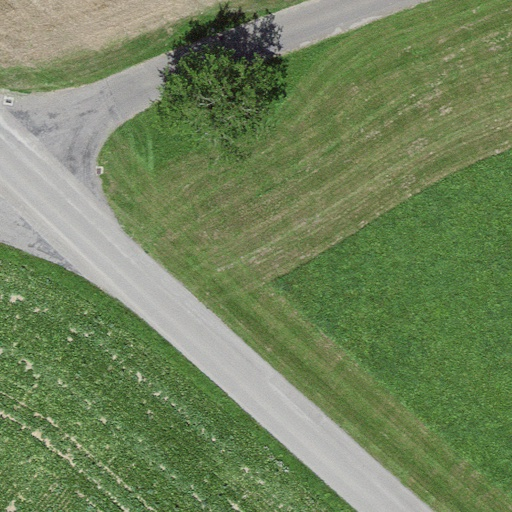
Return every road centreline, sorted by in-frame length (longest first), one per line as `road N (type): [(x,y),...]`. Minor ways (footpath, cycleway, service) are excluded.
road 1 (unclassified): [(17,171),(407,511)]
road 2 (unclassified): [(17,171),(88,110),(386,0)]
